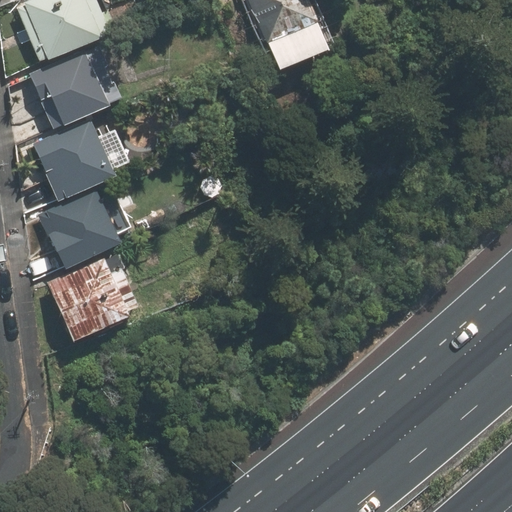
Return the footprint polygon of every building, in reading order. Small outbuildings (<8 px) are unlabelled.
[(116,0),(39,0),(21,8),(47,66),(103,41),(115,36),(105,13),(119,7),(116,0)] [(319,0),(255,0),(287,73),(341,50),(319,0)] [(103,41),(33,75),(35,79),(59,128),(129,94),(106,46),(103,41)] [(94,118),(37,142),(62,201),(123,176),(121,170),(134,165),(120,130),(103,138),(94,118)] [(62,203),(40,215),(69,270),(129,239),(105,193),(67,213),(62,203)] [(120,250),(53,282),(54,285),(81,342),(136,317),(134,312),(146,306),(121,253),(120,250)]
